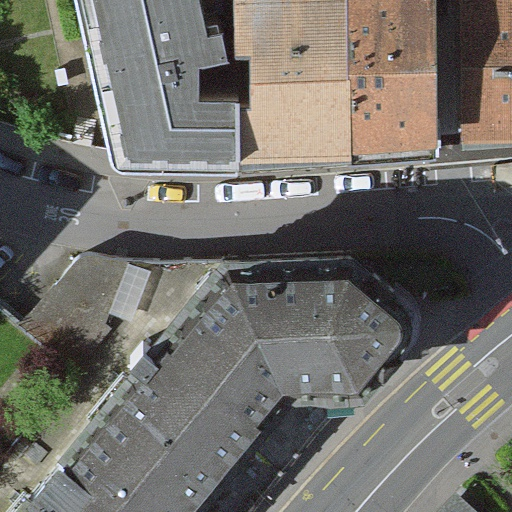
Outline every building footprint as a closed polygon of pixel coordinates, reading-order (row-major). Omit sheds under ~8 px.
[(81,0),(96,77),(109,152),(236,128),(234,82),(186,89),(178,44),(214,38),(209,11),(190,14),(187,0),(81,0)] [(236,128),(236,136),(336,132),(331,0),(234,0),(235,36),(252,35),(254,81),(234,82),(236,128)] [(429,0),(331,0),(336,132),(434,129),(429,0)] [(511,0),(454,0),(457,119),(511,117),(511,0)] [(2,312),(0,314),(0,444),(103,320),(91,310),(114,281),(62,239),(2,312)] [(346,390),(377,352),(417,310),(342,240),(223,247),(184,291),(154,327),(296,443),(346,390)] [(137,253),(114,281),(91,310),(103,320),(0,444),(0,506),(4,510),(58,444),(83,414),(154,327),(184,291),(137,253)] [(239,511),(296,443),(154,327),(83,414),(58,444),(141,511),(239,511)] [(141,511),(58,444),(4,510),(2,511),(141,511)] [(486,511),(467,494),(450,511),(486,511)]
